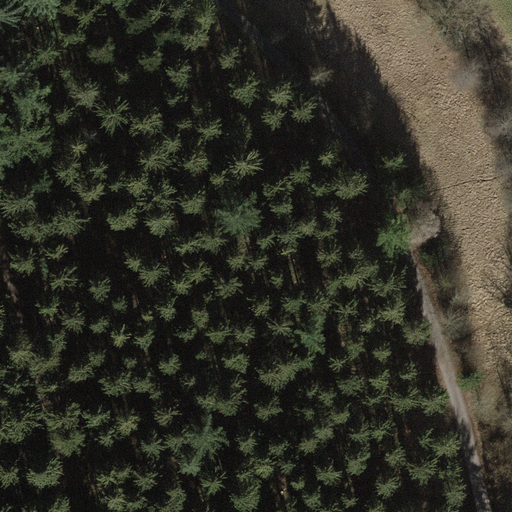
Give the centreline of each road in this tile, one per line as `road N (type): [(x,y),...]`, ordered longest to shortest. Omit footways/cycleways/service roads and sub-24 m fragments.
road 1 (track): [(480,511),(401,229),(318,98),(233,0)]
road 2 (track): [(0,263),(33,345),(73,511)]
